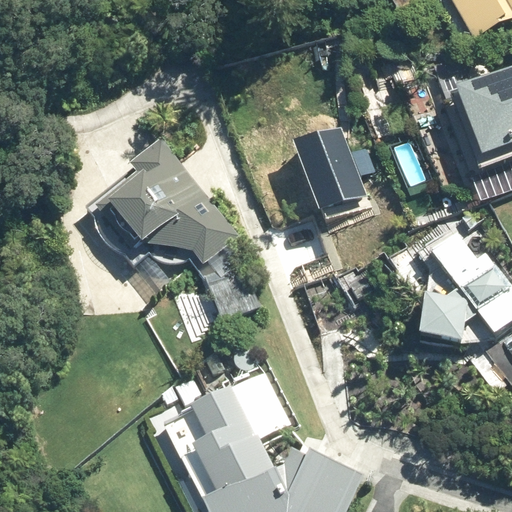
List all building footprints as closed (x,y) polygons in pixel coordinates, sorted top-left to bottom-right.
[(511,0),(446,0),(468,39),(511,13),(511,0)] [(433,96),(464,172),(511,158),(511,66),(441,88),(442,92),(433,96)] [(99,208),(91,214),(98,223),(100,229),(102,235),(106,241),(110,246),(115,251),(121,254),(128,256),(134,264),(148,252),(153,258),(158,261),(163,264),(169,265),(175,264),(181,263),(186,260),(191,257),(195,252),(203,262),(240,232),(161,136),(130,162),(136,170),(96,203),(99,208)] [(479,227),(468,235),(477,244),(486,236),(479,227)] [(472,261),(451,236),(422,253),(426,260),(433,298),(414,294),(405,335),(452,344),(452,342),(481,338),(511,318),(511,295),(482,256),(472,261)] [(240,261),(205,276),(224,322),(258,308),(240,261)] [(285,461),(275,465),(231,385),(190,405),(205,436),(191,443),(215,492),(202,499),(208,511),(346,511),(364,475),(309,448),(307,455),(292,448),(285,461)]
